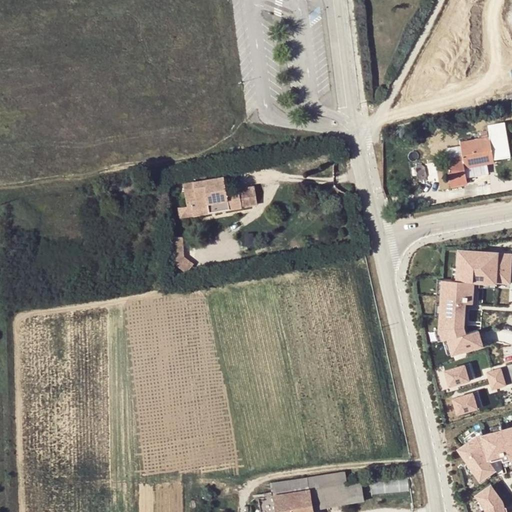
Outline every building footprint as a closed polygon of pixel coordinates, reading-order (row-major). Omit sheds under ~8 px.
[(474,167),(493,163),(487,132),(479,134),(480,137),(460,142),(465,164),(474,162),(474,167)] [(193,190),(183,192),(185,203),(189,202),(191,210),(214,206),(215,213),(240,208),(237,189),(226,191),(223,178),(191,182),(193,190)] [(181,184),(183,192),(193,190),(191,182),(181,184)] [(249,188),(237,189),(240,208),(252,206),(255,206),(251,187),(249,188)] [(214,206),(191,210),(193,217),(215,213),(214,206)] [(180,241),(172,242),(176,267),(188,273),(193,266),(184,260),(180,241)] [(510,283),(511,263),(511,253),(445,249),(443,279),(442,295),(441,303),(440,316),(440,328),(443,340),(448,355),(482,345),(478,329),(479,329),(484,287),(484,282),(495,283),(510,283)] [(443,340),(440,328),(434,329),(438,341),(443,340)] [(470,362),(465,364),(469,380),(475,378),(470,362)] [(465,364),(444,370),(449,386),(469,380),(465,364)] [(487,372),(492,390),(507,385),(501,368),(487,372)] [(478,390),(473,392),(478,408),(483,406),(478,390)] [(473,392),(453,398),(457,414),(478,408),(473,392)] [(490,427),(491,432),(503,429),(501,424),(490,427)] [(467,443),(453,453),(477,487),(497,473),(498,475),(511,471),(511,426),(503,429),(491,432),(483,434),(477,436),(467,443)] [(464,438),(467,443),(477,436),(483,434),(482,429),(474,431),(464,438)] [(273,496),(259,499),(261,511),(322,511),(323,511),(365,503),(361,482),(347,484),(345,473),(307,479),(306,478),(270,484),(273,496)] [(374,478),(374,492),(411,491),(410,477),(374,478)] [(491,485),(477,495),(479,498),(486,508),(486,511),(487,511),(504,508),(504,507),(502,501),(491,485)] [(486,511),(486,508),(479,498),(475,502),(481,511),(486,511)]
